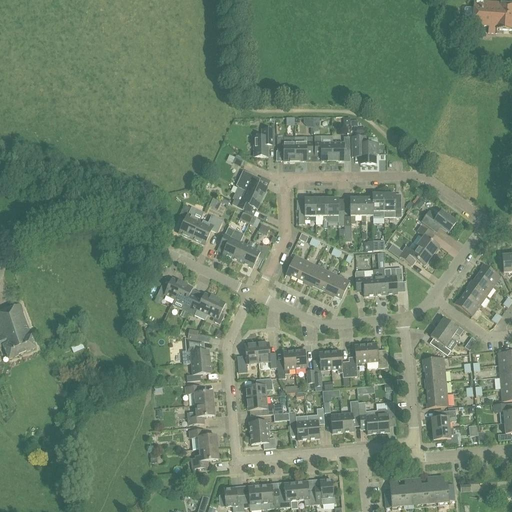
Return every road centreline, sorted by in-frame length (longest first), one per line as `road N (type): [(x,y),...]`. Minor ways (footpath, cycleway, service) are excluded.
road 1 (residential): [(285,178),(424,179),(488,224)]
road 2 (residential): [(237,460),(226,354),(251,295)]
road 3 (residential): [(402,318),(321,324),(251,295)]
road 4 (residential): [(411,446),(402,318)]
road 5 (residential): [(251,295),(284,240),(285,178)]
road 6 (residential): [(237,460),(360,451)]
